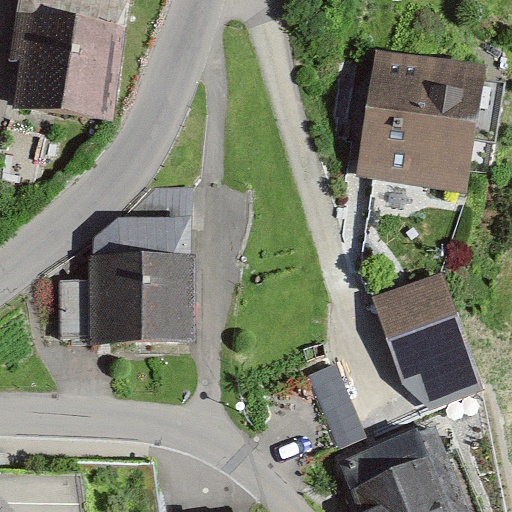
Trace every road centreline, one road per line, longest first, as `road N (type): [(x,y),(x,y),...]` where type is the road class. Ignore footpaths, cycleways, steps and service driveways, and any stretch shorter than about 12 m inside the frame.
road 1 (tertiary): [(0,277),(120,175),(163,111),(205,0)]
road 2 (unclassified): [(0,415),(89,419),(208,439),(251,470),(287,511)]
